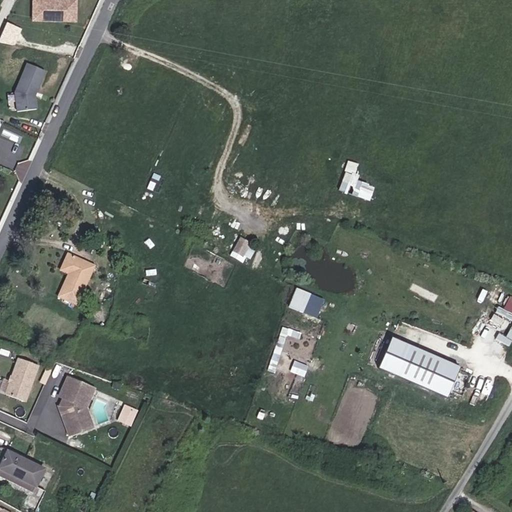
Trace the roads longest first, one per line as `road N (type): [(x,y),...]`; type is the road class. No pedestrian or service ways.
road 1 (residential): [(113,0),(0,249)]
road 2 (unclassified): [(445,511),(511,407)]
